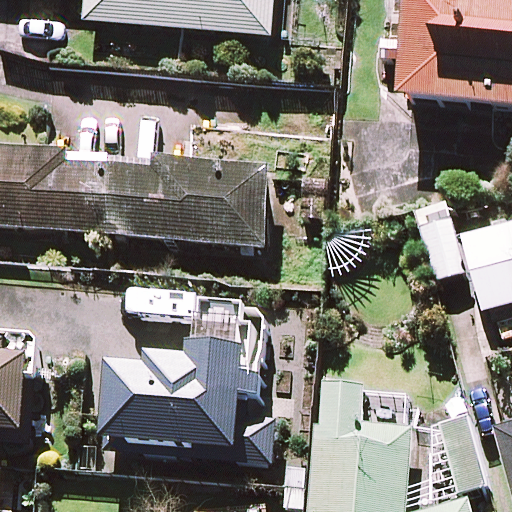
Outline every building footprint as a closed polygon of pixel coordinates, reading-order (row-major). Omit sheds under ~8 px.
[(91,0),(90,30),(279,45),(282,0),(91,0)] [(511,4),(444,0),(419,0),(411,113),(511,120),(511,4)] [(80,164),(0,158),(0,235),(271,256),(277,179),(151,170),(151,179),(79,174),(80,164)] [(443,286),(468,280),(461,251),(452,215),(426,222),(443,286)] [(511,237),(469,249),(476,278),(487,319),(511,312),(511,237)] [(0,442),(34,444),(38,356),(0,354),(0,442)] [(251,426),(256,368),(179,361),(178,371),(118,365),(110,452),(277,467),(281,429),(251,426)] [(327,396),(317,511),(474,511),(472,501),(492,496),(476,428),(417,442),(417,439),(370,436),(371,427),(369,427),(371,399),(327,396)]
